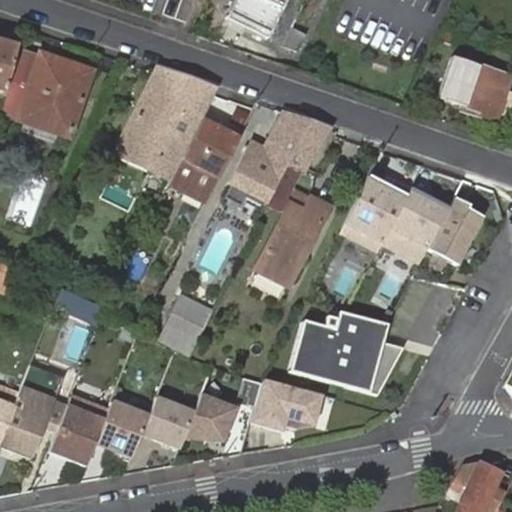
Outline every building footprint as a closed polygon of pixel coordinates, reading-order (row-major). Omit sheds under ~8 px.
[(233,0),(225,19),(266,39),(281,46),(282,47),(296,52),(298,53),(303,41),(306,35),(292,28),(305,0),(233,0)] [(0,43),(0,90),(3,92),(16,48),(0,43)] [(17,47),(0,106),(0,113),(17,120),(16,121),(23,123),(56,134),(67,138),(89,72),(39,55),(17,47)] [(466,102),(497,113),(510,79),(450,58),(436,98),(464,109),(466,102)] [(158,69),(155,75),(114,156),(169,182),(181,158),(200,120),(214,95),(216,90),(158,69)] [(328,130),(282,113),(263,146),(249,140),(224,185),(263,203),(283,164),(285,165),(287,166),(286,169),(290,171),(291,167),(300,171),(303,172),(305,168),(328,130)] [(205,201),(217,177),(237,140),(200,120),(181,158),(169,182),(205,201)] [(404,198),(366,178),(337,234),(376,254),(379,247),(417,267),(427,250),(456,265),(481,217),(466,209),(467,207),(452,199),(446,210),(408,191),(404,198)] [(267,201),(265,206),(284,215),(288,207),(303,214),(310,200),(276,183),(267,201)] [(329,210),(310,200),(303,214),(288,207),(284,215),(255,271),(289,288),(329,210)] [(50,276),(56,264),(36,255),(30,267),(50,276)] [(0,292),(5,295),(16,268),(0,262),(0,292)] [(105,309),(102,317),(120,325),(136,297),(134,296),(138,285),(122,277),(105,309)] [(38,296),(54,303),(61,289),(45,282),(38,296)] [(91,303),(62,289),(55,304),(85,317),(91,303)] [(172,295),(155,345),(188,356),(206,306),(172,295)] [(91,303),(85,317),(97,322),(104,308),(91,303)] [(330,313),(325,329),(298,321),(284,372),(374,396),(397,350),(376,344),(381,328),(330,313)] [(320,396),(261,380),(249,424),(280,432),(283,421),(311,428),(320,396)] [(13,409),(0,440),(0,444),(32,456),(45,421),(52,403),(19,391),(17,398),(13,409)] [(235,409),(199,394),(192,412),(180,441),(221,445),(235,409)] [(192,412),(153,396),(146,414),(137,436),(175,452),(192,412)] [(146,414),(108,400),(101,419),(90,446),(127,460),(146,414)] [(0,440),(13,409),(0,403),(0,440)] [(101,419),(64,404),(45,453),(81,467),(101,419)] [(481,463),(461,466),(453,482),(468,490),(457,511),(479,511),(483,506),(494,511),(495,511),(497,509),(504,496),(491,489),(498,475),(480,466),(481,463)]
